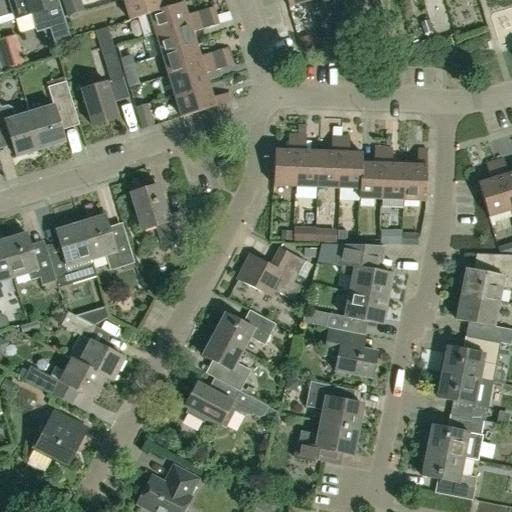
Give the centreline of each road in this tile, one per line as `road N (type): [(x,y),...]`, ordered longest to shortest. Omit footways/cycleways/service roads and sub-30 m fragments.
road 1 (unclassified): [(329,490),(372,493),(382,467),(441,208),(445,103)]
road 2 (residential): [(83,496),(258,167),(248,115)]
road 3 (residential): [(0,202),(248,115)]
road 4 (residential): [(445,103),(275,102)]
